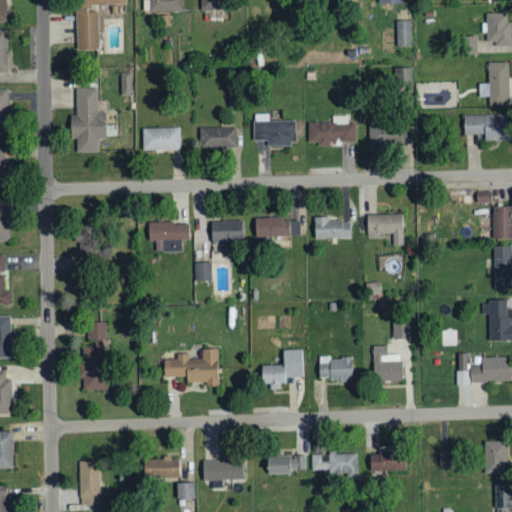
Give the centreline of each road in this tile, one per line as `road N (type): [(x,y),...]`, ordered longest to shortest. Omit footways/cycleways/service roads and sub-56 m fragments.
road 1 (residential): [(52,511),(44,0)]
road 2 (residential): [(48,190),(511,176)]
road 3 (residential): [(52,428),(511,413)]
